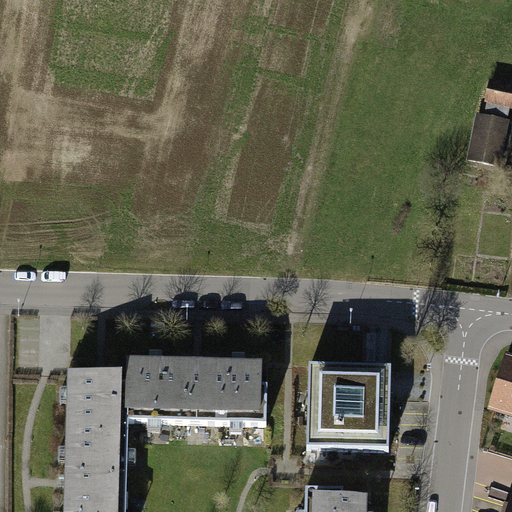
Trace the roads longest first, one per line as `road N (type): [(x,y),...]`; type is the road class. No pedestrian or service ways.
road 1 (tertiary): [(0,288),(469,309)]
road 2 (residential): [(469,309),(445,511)]
